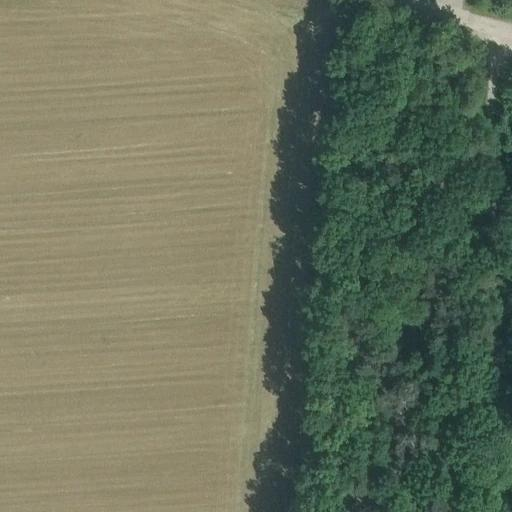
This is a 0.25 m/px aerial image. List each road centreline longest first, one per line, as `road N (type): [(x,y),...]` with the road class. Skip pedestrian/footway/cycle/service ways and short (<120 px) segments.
road 1 (track): [(511,36),(494,31),(499,511)]
road 2 (unclassified): [(494,31),(368,0)]
